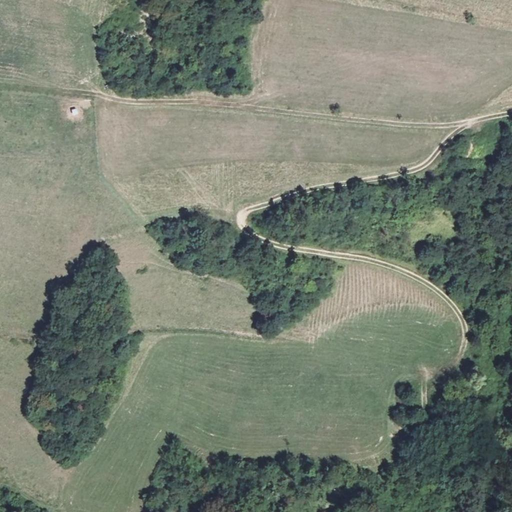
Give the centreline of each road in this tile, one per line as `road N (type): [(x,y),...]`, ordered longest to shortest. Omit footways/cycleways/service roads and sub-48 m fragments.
road 1 (track): [(421,404),(423,380),(447,368),(463,347),(465,327),(450,304),(378,263),(268,241),(246,229),(240,215),(315,188),(408,170),(465,122)]
road 2 (track): [(0,85),(438,126),(511,113)]
